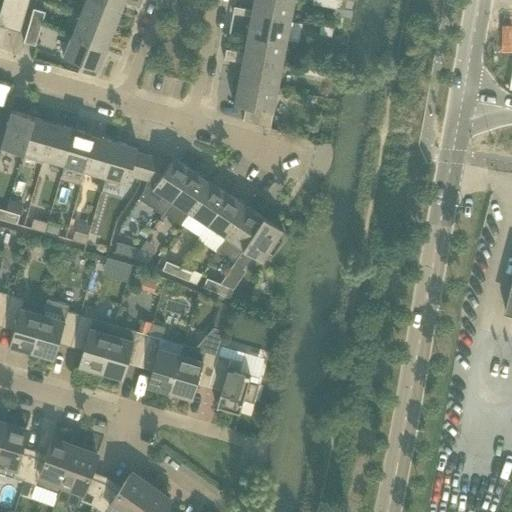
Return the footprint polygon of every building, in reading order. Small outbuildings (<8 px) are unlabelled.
[(16,0),(3,0),(0,12),(0,26),(8,29),(16,0)] [(20,32),(29,0),(16,0),(8,29),(20,32)] [(98,0),(85,0),(79,16),(114,30),(122,9),(98,0)] [(98,0),(122,9),(125,0),(98,0)] [(253,0),(254,0),(252,10),(251,12),(291,19),(294,0),(253,0)] [(325,0),(325,6),(336,8),(337,0),(325,0)] [(247,34),(286,42),(291,19),(251,12),(252,10),(234,6),(233,14),(251,17),(247,34)] [(46,11),(34,8),(29,25),(41,29),(46,11)] [(79,16),(71,36),(106,50),(114,30),(79,16)] [(41,29),(29,25),(24,42),(36,46),(41,29)] [(332,36),(333,27),(321,25),(319,34),(332,36)] [(243,57),(282,65),(286,42),(247,34),(244,52),(243,57)] [(71,36),(63,57),(98,70),(106,50),(71,36)] [(224,59),(233,61),(235,50),(226,49),(225,54),(224,59)] [(243,57),(244,52),(235,50),(233,61),(242,63),(241,67),(239,80),(278,88),(282,65),(243,57)] [(301,73),(312,75),(314,66),(302,64),(301,73)] [(314,66),(312,75),(324,77),(326,69),(314,66)] [(243,120),(270,128),(278,88),(239,80),(234,103),(234,104),(246,107),(243,120)] [(33,117),(12,110),(1,147),(23,153),(33,117)] [(44,159),(54,123),(34,117),(35,117),(33,117),(23,153),(24,154),(24,153),(44,159)] [(64,165),(75,129),(54,123),(44,159),(64,165)] [(85,171),(95,135),(75,129),(64,165),(85,171)] [(106,177),(116,141),(95,135),(85,171),(106,177)] [(130,175),(141,178),(148,154),(137,151),(138,147),(116,141),(106,177),(127,183),(130,175)] [(162,214),(171,201),(192,170),(173,157),(170,161),(148,154),(141,178),(138,189),(134,195),(162,214)] [(171,201),(189,213),(210,182),(192,170),(171,201)] [(228,193),(210,182),(189,213),(181,225),(199,238),(228,193)] [(225,236),(246,205),(228,193),(199,238),(198,240),(216,252),(217,251),(226,237),(225,236)] [(236,259),(264,217),(263,216),(263,217),(246,205),(225,236),(226,237),(217,251),(220,253),(224,254),(227,253),(236,259)] [(20,214),(6,210),(3,220),(17,224),(20,214)] [(252,255),(262,261),(268,252),(272,254),(272,255),(273,255),(282,242),(281,241),(277,239),(283,229),(264,217),(236,259),(235,262),(243,268),(252,255)] [(45,232),(47,222),(34,218),(31,228),(45,232)] [(86,244),(89,234),(91,228),(89,223),(81,221),(77,223),(72,240),(86,244)] [(61,226),(47,222),(45,232),(58,236),(61,226)] [(149,264),(152,255),(139,249),(135,258),(149,264)] [(176,275),(180,266),(166,261),(162,270),(176,275)] [(180,266),(176,275),(189,281),(193,272),(180,266)] [(217,292),(220,283),(207,278),(203,287),(217,292)] [(234,289),(220,283),(217,292),(230,298),(234,289)] [(0,321),(2,322),(11,294),(0,291),(0,321)] [(2,322),(15,326),(10,343),(9,343),(9,345),(31,352),(43,314),(22,308),(24,298),(11,294),(2,322)] [(217,325),(228,328),(233,305),(222,302),(217,325)] [(54,357),(59,343),(70,346),(80,314),(66,310),(63,320),(43,314),(31,352),(54,359),(55,357),(54,357)] [(70,346),(83,350),(79,364),(78,363),(78,366),(100,372),(114,324),(80,314),(70,346)] [(142,332),(149,334),(152,323),(146,321),(145,321),(142,332)] [(163,338),(166,327),(152,323),(149,334),(163,338)] [(124,377),(129,358),(141,361),(149,334),(142,332),(114,324),(100,372),(123,379),(124,377)] [(193,397),(197,383),(209,386),(218,354),(225,330),(214,327),(196,347),(183,344),(170,392),(193,399),(193,397)] [(141,361),(153,365),(148,384),(147,383),(147,386),(170,392),(183,344),(163,338),(149,334),(141,361)] [(209,386),(221,390),(216,407),(218,407),(218,406),(240,412),(244,398),(253,401),(258,384),(249,381),(251,374),(240,371),(242,361),(218,354),(209,386)] [(0,473),(25,480),(33,456),(20,452),(26,430),(4,424),(0,436),(0,473)] [(45,460),(33,456),(25,480),(32,483),(58,493),(75,447),(53,439),(45,460)] [(75,447),(58,493),(56,499),(78,507),(80,501),(93,505),(105,482),(89,477),(97,456),(75,447)] [(105,482),(93,505),(102,511),(132,511),(150,487),(131,473),(118,492),(105,482)] [(32,483),(25,480),(20,493),(27,495),(32,483)] [(161,511),(170,501),(150,487),(132,511),(161,511)]
